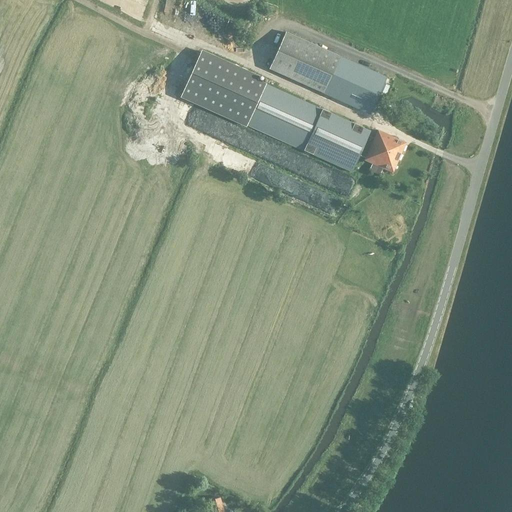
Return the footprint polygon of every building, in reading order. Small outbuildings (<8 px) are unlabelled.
[(324,95),(341,57),(286,33),(269,70),(324,95)] [(364,161),(393,174),(406,144),(377,131),(374,139),(368,137),(370,132),(257,81),(259,78),(201,52),(181,96),(352,173),(359,156),(365,159),(364,161)] [(386,78),(341,57),(324,95),(369,115),(386,78)] [(347,196),(355,180),(335,171),(328,187),(347,196)] [(213,511),(225,511),(222,497),(211,499),(213,511)]
